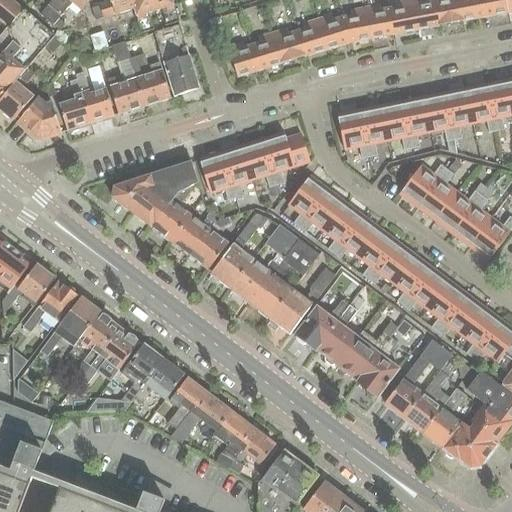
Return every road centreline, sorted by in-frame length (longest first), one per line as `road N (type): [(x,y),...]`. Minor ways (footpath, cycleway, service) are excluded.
road 1 (residential): [(511,306),(336,171),(304,87)]
road 2 (tertiary): [(326,430),(128,279)]
road 3 (residential): [(304,87),(511,45)]
road 4 (tertiary): [(0,193),(128,279)]
road 5 (tertiary): [(128,279),(15,179)]
road 6 (tertiary): [(451,511),(326,430)]
road 7 (residential): [(90,153),(223,110)]
road 8 (tertiary): [(326,430),(420,511)]
